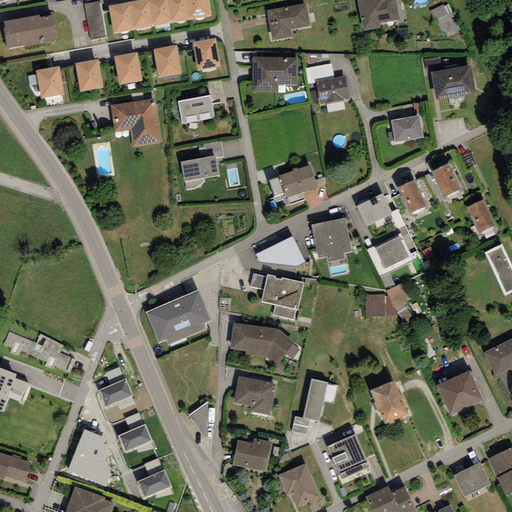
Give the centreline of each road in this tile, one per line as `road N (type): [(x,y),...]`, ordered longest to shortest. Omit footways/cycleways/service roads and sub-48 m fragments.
road 1 (residential): [(511,113),(263,236)]
road 2 (secondary): [(122,308),(76,207),(0,93)]
road 3 (residential): [(219,0),(263,236)]
road 4 (residential): [(38,511),(101,341),(127,319)]
road 5 (secondary): [(213,511),(127,319)]
road 6 (residential): [(328,511),(511,428)]
road 7 (residential): [(263,236),(122,308)]
